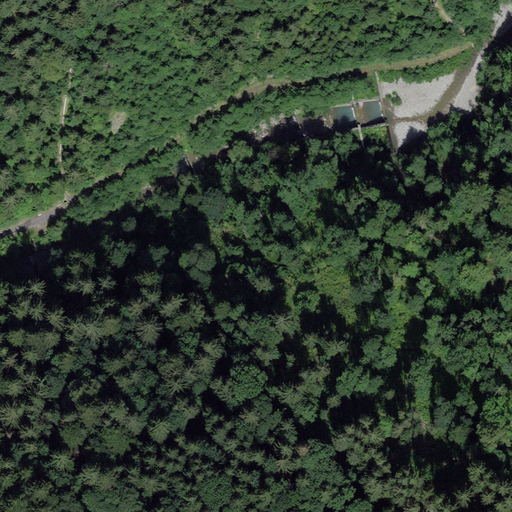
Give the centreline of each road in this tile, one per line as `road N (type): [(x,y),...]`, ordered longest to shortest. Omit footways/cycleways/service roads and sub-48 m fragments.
road 1 (track): [(372,67),(250,86),(61,212),(0,237)]
road 2 (track): [(372,67),(449,49),(465,34),(439,8),(441,0)]
